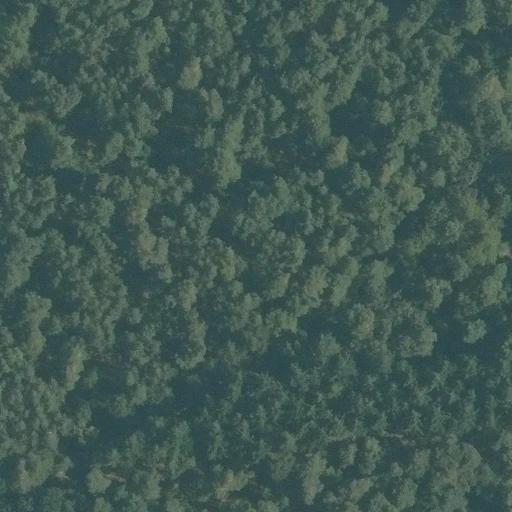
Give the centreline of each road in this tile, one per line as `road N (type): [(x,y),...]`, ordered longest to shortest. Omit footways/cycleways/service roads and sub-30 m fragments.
road 1 (track): [(494,224),(0,502)]
road 2 (track): [(390,0),(494,224)]
